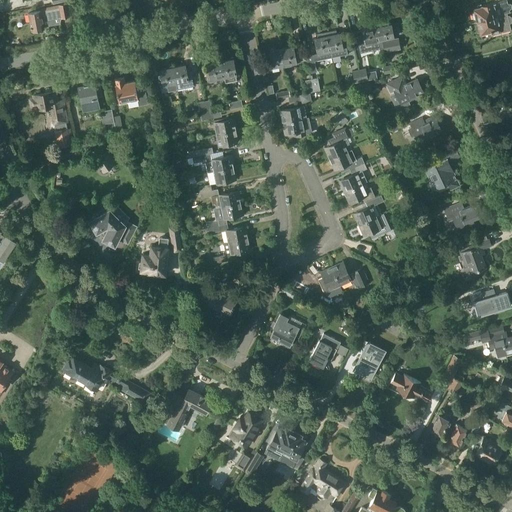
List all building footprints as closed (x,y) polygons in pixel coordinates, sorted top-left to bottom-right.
[(471,12),(473,18),(477,21),(507,13),(510,12),(510,9),(511,7),(511,3),(508,3),(507,0),(494,0),(495,1),(478,5),(479,7),(474,8),(474,9),(471,12)] [(59,7),(41,10),(28,13),(32,30),(44,28),(42,18),(61,14),(61,17),(69,15),(67,3),(59,4),(59,7)] [(477,21),(480,33),(491,30),(492,34),(502,31),(502,32),(511,30),(510,23),(511,23),(511,20),(511,19),(511,16),(509,15),(508,15),(507,13),(477,21)] [(393,38),(393,36),(394,36),(391,23),(375,27),(375,25),(374,25),(378,41),(378,43),(381,52),(380,49),(385,48),(385,51),(400,48),(398,37),(393,38)] [(362,28),(363,32),(357,33),(360,45),(378,41),(374,25),(362,28)] [(327,32),(331,52),(332,57),(348,54),(347,47),(343,48),(340,32),(336,33),(336,30),(327,32)] [(315,38),(318,53),(307,55),(310,72),(317,71),(315,61),(332,57),(331,52),(327,32),(317,34),(318,37),(315,38)] [(297,64),(293,46),(281,49),(285,67),(297,64)] [(268,51),(271,67),(279,65),(280,68),(285,67),(281,49),(268,51)] [(223,73),(224,77),(223,77),(225,84),(238,81),(236,72),(233,58),(220,61),(223,73)] [(209,70),(205,71),(208,83),(217,81),(216,78),(223,77),(224,77),(223,73),(220,61),(208,64),(209,70)] [(173,67),(174,72),(177,88),(194,85),(190,69),(186,69),(185,64),(173,67)] [(384,73),(398,70),(397,64),(382,67),(384,73)] [(158,75),(161,88),(167,87),(168,91),(177,89),(177,88),(174,72),(173,67),(160,69),(161,74),(158,75)] [(359,69),(359,72),(361,81),(368,79),(366,68),(359,69)] [(361,81),(359,72),(359,69),(353,71),(355,82),(361,81)] [(386,83),(390,92),(394,90),(400,104),(417,96),(416,94),(423,91),(417,78),(406,83),(402,75),(386,83)] [(124,76),(114,78),(115,84),(119,103),(139,100),(139,104),(148,103),(146,89),(137,91),(135,80),(125,82),(124,76)] [(311,79),(314,91),(320,90),(318,78),(311,79)] [(95,86),(95,83),(78,86),(83,112),(100,109),(98,97),(103,96),(100,85),(95,86)] [(358,86),(359,94),(372,92),(370,83),(358,86)] [(36,108),(51,105),(58,148),(71,145),(66,121),(67,121),(63,99),(58,100),(56,90),(34,95),(34,98),(30,99),(32,107),(36,106),(36,108)] [(290,96),(289,90),(276,92),(277,99),(288,96),(290,96)] [(288,96),(290,102),(301,100),(302,103),(312,101),(310,92),(309,92),(290,96),(288,96)] [(230,108),(243,106),(241,99),(229,102),(230,108)] [(212,110),(210,100),(204,101),(207,114),(213,112),(212,110)] [(198,102),(200,112),(201,115),(207,114),(204,101),(198,102)] [(304,105),(301,106),(280,110),(283,122),(303,118),(307,117),(304,105)] [(101,116),(103,124),(108,123),(109,128),(116,127),(114,116),(113,116),(112,109),(105,110),(106,115),(101,116)] [(160,123),(167,122),(165,109),(158,110),(160,123)] [(213,112),(207,114),(201,115),(202,120),(214,118),(214,119),(222,117),(220,109),(212,110),(213,112)] [(348,114),(343,109),(334,118),(338,122),(345,116),(348,114)] [(410,128),(413,136),(415,135),(419,144),(436,136),(434,134),(442,130),(439,124),(441,122),(437,114),(430,118),(431,120),(425,123),(421,117),(411,121),(413,126),(410,128)] [(114,116),(116,127),(122,126),(120,115),(114,116)] [(345,116),(338,122),(342,126),(348,120),(345,116)] [(216,134),(236,130),(234,118),(229,119),(229,117),(213,120),(216,134)] [(402,117),(389,123),(393,132),(406,126),(402,117)] [(283,122),(285,134),(295,132),(296,136),(306,134),(303,118),(283,122)] [(330,139),(332,144),(325,147),(330,158),(352,148),(347,138),(350,137),(345,127),(333,133),(334,137),(330,139)] [(218,145),(239,141),(236,130),(216,134),(218,145)] [(214,153),(212,147),(188,152),(190,158),(193,158),(211,154),(214,153)] [(433,179),(437,187),(448,182),(451,189),(459,185),(448,161),(457,157),(453,147),(431,158),(434,163),(424,167),(431,181),(433,179)] [(357,159),(352,148),(330,158),(335,169),(347,163),(350,169),(365,162),(362,156),(357,159)] [(100,164),(105,171),(115,163),(107,152),(100,157),(103,162),(100,164)] [(202,161),(202,163),(206,163),(208,172),(234,167),(231,155),(212,159),(211,154),(193,158),(194,163),(202,161)] [(350,169),(352,174),(339,180),(344,190),(367,180),(362,170),(367,168),(365,162),(350,169)] [(208,172),(210,183),(198,186),(200,192),(212,189),(211,184),(216,183),(236,179),(234,167),(208,172)] [(369,188),(366,182),(367,181),(367,180),(344,190),(349,202),(362,196),(364,202),(375,197),(371,187),(369,188)] [(201,198),(213,196),(212,189),(200,192),(201,198)] [(216,195),(217,200),(220,200),(221,206),(241,202),(239,190),(216,195)] [(377,203),(384,200),(382,194),(375,197),(364,202),(367,207),(354,213),(359,224),(382,214),(377,203)] [(224,218),(243,214),(241,202),(221,206),(224,218)] [(445,208),(449,220),(454,218),(457,225),(464,222),(465,225),(474,221),(473,219),(480,216),(482,215),(479,207),(477,207),(475,203),(464,207),(461,202),(445,208)] [(439,214),(436,206),(424,211),(427,219),(434,217),(434,216),(436,215),(436,216),(439,214)] [(114,244),(118,237),(127,242),(135,227),(125,222),(124,224),(109,209),(90,220),(96,232),(99,230),(104,235),(103,238),(114,244)] [(382,214),(359,224),(364,235),(376,229),(379,235),(391,229),(384,213),(382,214)] [(206,222),(206,224),(199,225),(200,228),(207,227),(219,224),(218,219),(206,222)] [(225,230),(228,242),(248,238),(246,226),(229,229),(228,223),(219,225),(219,224),(207,227),(200,229),(201,234),(208,232),(208,233),(225,230)] [(0,258),(4,261),(15,242),(6,236),(5,238),(0,234),(0,232),(0,258)] [(168,247),(171,248),(173,247),(174,250),(181,249),(178,234),(171,235),(172,237),(170,238),(159,237),(158,246),(151,245),(150,254),(143,253),(141,269),(149,270),(148,271),(165,273),(168,247)] [(224,242),(226,254),(213,257),(214,263),(232,259),(231,253),(251,249),(248,238),(228,242),(224,242)] [(459,250),(466,267),(464,267),(468,279),(479,276),(477,270),(486,267),(481,254),(484,253),(482,247),(491,244),(489,239),(459,250)] [(332,266),(340,285),(351,280),(357,287),(360,286),(361,287),(369,283),(362,268),(354,271),(354,272),(349,274),(343,261),(332,266)] [(321,271),(330,290),(340,285),(332,266),(321,271)] [(297,291),(303,281),(297,278),(291,288),(297,291)] [(207,292),(203,299),(208,301),(230,313),(234,305),(233,304),(240,291),(219,280),(211,294),(207,292)] [(297,293),(283,285),(280,291),(294,298),(297,293)] [(493,289),(480,293),(486,315),(504,309),(503,307),(511,305),(507,291),(495,295),(492,290),(493,289)] [(300,326),(287,320),(288,317),(280,313),(273,327),(274,328),(270,335),(290,345),(294,338),(298,339),(305,324),(302,322),(300,326)] [(488,341),(490,348),(495,347),(497,356),(511,352),(511,335),(507,337),(505,331),(507,331),(490,335),(488,328),(463,335),(465,343),(471,345),(479,343),(478,339),(481,338),(482,343),(488,341)] [(319,339),(309,359),(322,366),(326,357),(331,359),(336,350),(345,355),(348,348),(339,343),(341,341),(323,332),(320,340),(319,339)] [(368,340),(365,347),(359,358),(361,359),(355,369),(371,377),(385,350),(368,340)] [(455,354),(454,354),(443,375),(452,379),(454,377),(463,359),(462,358),(463,356),(456,352),(455,354)] [(111,379),(122,385),(120,389),(144,402),(150,392),(100,364),(98,367),(93,364),(91,367),(73,357),(72,357),(69,355),(62,368),(66,371),(65,371),(85,382),(97,389),(102,380),(109,384),(111,379)] [(0,389),(12,371),(1,363),(3,361),(0,359),(0,389)] [(403,375),(395,371),(390,381),(398,385),(396,388),(401,390),(402,393),(406,395),(409,394),(413,397),(415,394),(428,401),(433,391),(420,384),(421,382),(404,373),(403,375)] [(508,391),(511,393),(511,398),(511,399),(511,398),(511,379),(505,376),(500,386),(508,390),(508,391)] [(454,377),(452,379),(448,388),(457,393),(463,382),(454,377)] [(473,399),(478,389),(472,386),(467,396),(473,399)] [(170,420),(156,413),(147,431),(152,433),(159,419),(178,429),(190,404),(206,412),(213,400),(189,388),(181,403),(179,402),(175,400),(168,411),(173,414),(170,420)] [(501,420),(511,426),(511,411),(507,409),(501,420)] [(234,438),(246,445),(262,420),(260,419),(261,417),(256,414),(255,415),(248,411),(244,417),(241,415),(234,427),(238,430),(234,438)] [(443,416),(438,414),(431,429),(441,435),(443,431),(444,431),(446,427),(446,426),(451,417),(450,415),(447,413),(444,414),(443,416)] [(218,426),(222,420),(218,417),(214,423),(218,426)] [(476,419),(470,432),(476,435),(482,421),(476,419)] [(449,438),(459,444),(467,429),(456,424),(449,438)] [(212,436),(218,427),(214,425),(208,434),(212,436)] [(278,426),(268,445),(264,453),(279,460),(283,452),(294,430),(286,426),(285,428),(281,427),(280,428),(278,426)] [(283,452),(289,455),(289,456),(297,460),(300,455),(299,455),(305,443),(306,444),(307,441),(303,439),(304,438),(300,436),(302,434),(294,430),(283,452)] [(472,450),(475,452),(494,463),(503,447),(479,434),(476,439),(477,441),(476,443),(474,443),(471,448),(472,450)] [(137,447),(131,458),(135,460),(142,450),(137,447)] [(236,464),(242,467),(250,455),(244,451),(236,464)] [(252,474),(264,455),(257,451),(246,470),(252,474)] [(318,491),(317,493),(318,496),(321,498),(324,497),(324,496),(327,497),(330,493),(336,497),(345,482),(323,468),(326,462),(320,458),(311,472),(310,471),(300,488),(308,493),(312,487),(316,489),(315,490),(318,491)] [(358,511),(405,511),(406,511),(405,511),(405,510),(404,509),(404,508),(403,508),(403,507),(402,507),(401,507),(400,506),(399,506),(398,506),(397,506),(396,507),(395,508),(394,508),(394,509),(392,508),(396,499),(390,496),(391,493),(381,488),(380,490),(373,487),(369,495),(373,497),(366,509),(362,506),(358,511)] [(355,490),(349,499),(341,511),(348,511),(360,493),(355,490)]
